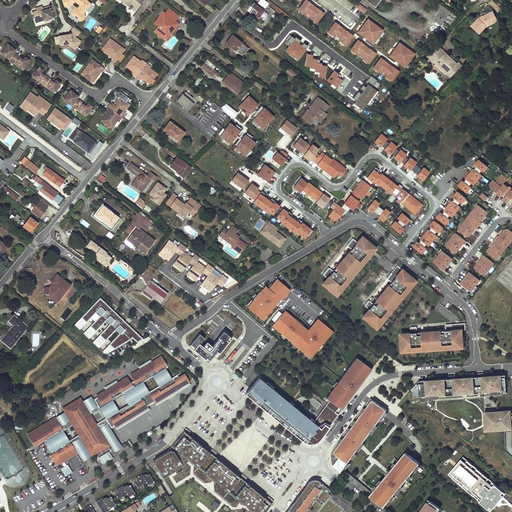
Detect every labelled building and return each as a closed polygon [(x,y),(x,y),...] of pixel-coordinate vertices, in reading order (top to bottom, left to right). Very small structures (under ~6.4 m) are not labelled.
[(86,0),(62,0),(64,4),(68,8),(71,12),(75,15),(75,16),(77,17),(78,17),(80,19),(83,18),(85,16),(84,13),(83,12),(86,9),(90,3),(86,0)] [(122,0),(123,0),(127,0),(125,3),(132,8),(134,5),(137,8),(143,0),(122,0)] [(267,4),(281,15),(283,11),(279,8),(277,6),(269,1),(267,4)] [(266,12),(253,3),(250,6),(253,8),(250,12),(254,15),(252,18),(256,21),(258,18),(260,20),(262,17),(266,12)] [(339,17),(341,18),(342,16),(346,20),(349,16),(352,12),(340,3),(333,12),(339,16),(339,17)] [(437,5),(436,4),(432,9),(435,11),(433,14),(438,18),(436,21),(441,25),(443,22),(450,27),(457,17),(456,16),(448,10),(439,3),(437,5)] [(53,16),(57,15),(53,4),(46,7),(46,9),(43,10),(42,8),(42,6),(35,8),(36,10),(32,12),(33,15),(32,15),(32,17),(33,17),(34,20),(42,17),(43,20),(44,22),(50,20),(50,18),(53,17),(53,16)] [(310,12),(315,16),(320,10),(315,5),(310,12)] [(166,12),(176,20),(178,16),(169,9),(166,12)] [(299,17),(308,24),(310,21),(306,17),(308,13),(305,10),(299,17)] [(471,26),(478,32),(485,25),(486,26),(498,20),(493,11),(481,17),(478,18),(471,26)] [(154,32),(158,34),(160,32),(166,37),(168,34),(170,35),(175,28),(174,27),(176,24),(172,21),(172,22),(170,21),(171,20),(172,19),(165,14),(163,12),(155,23),(159,26),(154,32)] [(174,27),(175,28),(179,24),(175,21),(176,20),(166,12),(165,14),(172,19),(171,20),(172,21),(176,24),(174,27)] [(299,35),(302,30),(296,25),(292,30),(299,35)] [(478,32),(479,34),(486,26),(485,25),(478,32)] [(59,35),(60,45),(68,44),(73,43),(77,46),(81,41),(75,36),(77,34),(78,35),(81,31),(74,26),(71,30),(73,31),(71,33),(66,34),(66,35),(64,36),(64,34),(59,35)] [(226,43),(236,51),(236,50),(238,48),(245,54),(246,53),(240,48),(242,45),(248,50),(249,48),(242,43),(232,35),(226,43)] [(298,40),(300,42),(295,48),(299,52),(305,57),(308,52),(307,51),(309,48),(311,45),(301,37),(298,40)] [(102,49),(113,57),(112,58),(111,59),(115,62),(117,59),(121,54),(124,49),(110,39),(102,49)] [(20,57),(14,52),(11,50),(13,48),(8,44),(6,46),(2,52),(1,53),(22,69),(23,68),(28,62),(29,60),(25,57),(24,58),(23,60),(20,57)] [(113,57),(102,49),(101,50),(112,58),(113,57)] [(447,73),(451,77),(458,70),(454,66),(457,63),(450,56),(441,49),(431,60),(435,64),(436,64),(438,62),(449,72),(447,73)] [(454,66),(458,70),(462,65),(451,55),(450,56),(457,63),(454,66)] [(126,66),(133,71),(134,72),(133,74),(133,75),(139,80),(140,79),(141,77),(142,78),(149,84),(150,83),(153,79),(157,73),(150,68),(145,65),(141,61),(134,56),(126,66)] [(91,81),(99,70),(101,71),(102,72),(104,69),(92,59),(81,74),(91,81)] [(201,67),(214,77),(217,74),(218,75),(219,73),(213,69),(216,66),(207,59),(201,67)] [(438,62),(436,64),(447,73),(449,72),(438,62)] [(32,77),(53,92),(54,91),(59,84),(60,83),(56,80),(55,81),(54,82),(51,80),(51,79),(45,75),(45,76),(41,73),(43,72),(43,71),(39,68),(38,69),(33,76),(32,77)] [(289,68),(286,71),(297,79),(299,76),(289,68)] [(99,70),(91,81),(93,82),(101,71),(99,70)] [(231,72),(225,79),(237,89),(233,93),(237,95),(246,84),(231,72)] [(221,84),(233,93),(237,89),(225,79),(221,84)] [(83,103),(77,98),(74,96),(75,94),(70,91),(69,92),(65,99),(64,100),(85,115),(86,114),(91,108),(92,106),(87,103),(87,104),(85,106),(82,104),(83,103)] [(177,101),(185,107),(185,108),(188,111),(194,103),(191,101),(193,98),(185,91),(177,101)] [(37,97),(30,92),(20,106),(27,111),(28,110),(31,107),(38,112),(39,111),(44,115),(51,105),(42,98),(41,100),(37,97)] [(119,97),(114,104),(113,105),(111,104),(106,110),(106,111),(108,112),(107,113),(102,120),(112,128),(117,121),(120,116),(124,112),(129,105),(119,97)] [(327,114),(324,112),(328,106),(318,97),(310,107),(311,108),(309,110),(308,112),(306,111),(302,117),(311,124),(315,119),(320,122),(327,114)] [(215,111),(218,106),(209,100),(206,104),(215,111)] [(38,112),(31,107),(28,110),(35,116),(38,112)] [(65,130),(72,120),(55,108),(47,118),(51,122),(53,119),(55,121),(54,122),(62,128),(65,130)] [(72,121),(78,126),(81,121),(75,117),(72,121)] [(53,119),(51,122),(61,128),(62,128),(54,122),(55,121),(53,119)] [(281,127),(292,136),(298,129),(287,120),(281,127)] [(178,141),(185,132),(170,121),(163,129),(178,141)] [(69,138),(88,152),(95,142),(76,128),(69,138)] [(9,132),(6,129),(0,137),(3,140),(9,132)] [(381,134),(375,142),(381,147),(382,146),(385,149),(389,143),(386,141),(388,139),(381,134)] [(300,137),(293,146),(301,153),(308,144),(300,137)] [(385,149),(384,150),(391,155),(392,154),(395,157),(399,151),(396,149),(397,147),(391,142),(389,143),(385,149)] [(285,158),(288,154),(282,150),(279,153),(278,152),(272,159),(281,165),(286,158),(285,158)] [(395,157),(394,157),(401,163),(401,162),(405,164),(409,159),(406,157),(407,155),(400,150),(399,151),(395,157)] [(324,170),(325,169),(332,160),(322,152),(315,161),(318,164),(317,165),(324,170)] [(170,166),(177,171),(179,169),(186,175),(191,168),(177,157),(170,166)] [(405,164),(404,165),(410,171),(411,170),(414,172),(419,167),(415,164),(417,163),(410,157),(409,159),(405,164)] [(475,163),(486,172),(491,166),(480,157),(475,163)] [(332,160),(325,169),(328,172),(329,170),(337,177),(344,168),(333,159),(332,160)] [(26,166),(35,173),(39,169),(30,161),(26,166)] [(134,186),(142,192),(152,179),(158,184),(161,180),(151,172),(148,176),(131,163),(127,168),(138,176),(137,177),(137,179),(138,180),(139,181),(134,186)] [(257,174),(268,182),(272,177),(271,176),(275,172),(264,164),(257,174)] [(375,182),(382,174),(378,171),(379,170),(376,167),(367,178),(374,183),(375,182)] [(417,176),(423,181),(430,173),(424,167),(422,170),(419,167),(414,172),(418,175),(417,176)] [(465,177),(477,186),(485,176),(472,167),(465,177)] [(46,176),(60,187),(64,180),(48,168),(46,171),(48,172),(46,176)] [(177,172),(184,177),(186,175),(179,169),(177,171),(177,172)] [(231,181),(244,189),(249,181),(238,173),(231,181)] [(102,182),(106,178),(102,174),(98,178),(102,182)] [(380,186),(386,178),(384,176),(382,174),(375,182),(380,186)] [(504,184),(507,179),(502,174),(496,182),(493,179),(488,186),(497,193),(504,184)] [(40,190),(53,200),(58,193),(50,187),(49,190),(47,188),(49,186),(50,186),(36,176),(34,179),(43,186),(40,190)] [(318,188),(302,177),(296,187),(312,197),(318,188)] [(458,184),(469,193),(473,188),(462,179),(458,184)] [(371,187),(363,181),(361,184),(360,183),(353,192),(362,198),(371,187)] [(508,187),(504,184),(497,193),(496,193),(501,197),(505,192),(507,194),(511,190),(511,188),(509,186),(508,187)] [(400,189),(397,186),(393,192),(396,194),(395,196),(398,198),(402,201),(407,195),(409,194),(401,188),(400,189)] [(6,192),(16,200),(18,197),(6,187),(4,188),(6,189),(5,191),(2,188),(0,190),(5,194),(6,192)] [(453,194),(465,205),(470,199),(457,189),(453,194)] [(511,190),(507,194),(503,199),(508,203),(511,197),(511,190)] [(265,193),(262,191),(254,202),(260,207),(268,197),(265,194),(265,193)] [(54,199),(59,204),(64,198),(58,193),(54,199)] [(173,193),(169,199),(173,202),(176,198),(184,204),(186,202),(173,193)] [(351,193),(344,202),(353,209),(361,200),(351,193)] [(330,199),(323,194),(317,202),(324,207),(330,199)] [(410,198),(407,195),(402,201),(401,203),(415,214),(422,205),(412,196),(410,198)] [(275,202),(275,201),(272,199),(271,200),(268,197),(260,207),(267,212),(268,211),(275,202)] [(32,211),(40,217),(49,204),(41,198),(39,201),(36,204),(34,202),(31,206),(34,208),(32,211)] [(140,198),(136,203),(143,208),(145,205),(144,201),(140,198)] [(166,203),(179,212),(186,217),(189,212),(194,215),(201,206),(190,198),(186,203),(186,202),(184,204),(176,198),(173,202),(169,199),(166,203)] [(368,209),(374,214),(382,204),(376,199),(368,209)] [(444,209),(455,217),(464,207),(453,199),(444,209)] [(330,207),(333,209),(328,216),(336,221),(346,210),(334,201),(330,207)] [(275,202),(268,211),(273,214),(280,206),(277,204),(275,202)] [(111,227),(119,217),(103,205),(95,215),(111,227)] [(475,208),(468,217),(479,226),(481,223),(480,222),(488,213),(479,206),(476,210),(475,208)] [(392,212),(388,208),(381,216),(386,220),(392,212)] [(282,221),(288,212),(286,211),(283,209),(277,217),(282,221)] [(437,216),(448,225),(453,220),(442,210),(437,216)] [(293,214),(289,211),(288,212),(282,221),(281,222),(288,227),(295,218),(292,215),(293,214)] [(397,218),(405,225),(410,220),(402,213),(397,218)] [(11,222),(16,226),(20,220),(18,218),(20,216),(17,214),(15,217),(11,221),(11,222)] [(23,226),(30,231),(34,226),(35,227),(38,223),(30,217),(23,226)] [(479,226),(468,217),(461,225),(463,227),(460,231),(468,237),(476,228),(477,228),(479,226)] [(294,233),(303,222),(299,219),(298,220),(295,218),(288,227),(294,233)] [(430,224),(441,233),(446,228),(435,218),(430,224)] [(260,231),(265,222),(261,219),(255,227),(260,231)] [(279,247),(285,238),(277,232),(277,233),(275,232),(276,231),(278,228),(269,221),(267,225),(270,227),(264,235),(279,247)] [(391,226),(399,234),(405,229),(396,221),(391,226)] [(315,230),(304,222),(298,231),(309,238),(315,230)] [(224,228),(219,235),(233,245),(231,247),(240,253),(247,245),(238,238),(236,237),(237,235),(236,234),(238,230),(232,225),(228,231),(224,228)] [(267,225),(261,232),(264,235),(270,227),(267,225)] [(421,237),(432,247),(441,237),(430,227),(421,237)] [(135,250),(144,256),(155,241),(147,235),(145,237),(139,233),(135,229),(127,239),(137,247),(135,250)] [(496,239),(507,247),(511,240),(511,238),(511,237),(511,236),(511,231),(509,229),(504,230),(499,237),(498,236),(496,239)] [(466,241),(455,233),(449,241),(450,243),(447,247),(456,253),(463,244),(464,244),(466,241)] [(362,237),(357,243),(354,240),(352,242),(351,241),(347,246),(351,250),(333,272),(329,268),(325,273),(329,276),(323,284),(328,289),(327,290),(332,294),(335,290),(336,291),(371,249),(370,248),(373,244),(369,241),(368,242),(362,237)] [(413,245),(424,255),(430,248),(418,239),(413,245)] [(500,256),(507,247),(496,239),(493,241),(494,242),(487,252),(495,258),(498,254),(500,256)] [(112,257),(107,254),(107,252),(91,240),(86,246),(96,253),(96,255),(99,257),(97,259),(97,260),(104,265),(107,261),(109,261),(112,257)] [(169,240),(159,253),(163,256),(164,255),(169,259),(175,251),(180,255),(173,264),(177,267),(178,265),(183,270),(189,262),(194,265),(187,274),(190,277),(191,275),(197,280),(203,272),(208,276),(201,285),(205,287),(205,286),(211,290),(217,282),(222,286),(228,279),(222,275),(220,278),(211,272),(214,268),(208,264),(205,268),(197,261),(199,258),(195,254),(192,258),(183,251),(186,248),(180,244),(178,247),(169,240)] [(377,247),(373,244),(370,248),(371,249),(336,291),(335,290),(332,294),(335,297),(377,247)] [(453,259),(442,250),(433,262),(444,270),(453,259)] [(487,272),(494,263),(483,254),(481,257),(482,258),(474,268),(482,274),(486,270),(487,272)] [(249,268),(252,263),(248,260),(244,265),(249,268)] [(387,279),(391,282),(373,304),(369,301),(365,306),(369,309),(363,317),(368,322),(367,323),(372,327),(375,323),(376,324),(411,281),(410,280),(413,277),(408,273),(407,274),(397,266),(390,273),(391,274),(387,279)] [(141,277),(150,283),(145,290),(153,297),(160,303),(168,293),(156,284),(152,281),(154,278),(146,272),(141,277)] [(480,280),(470,272),(460,283),(471,291),(480,280)] [(45,292),(57,302),(70,285),(57,275),(52,282),(53,283),(50,287),(49,287),(47,287),(46,287),(45,288),(45,289),(44,290),(45,291),(45,292)] [(417,280),(413,277),(410,280),(411,281),(376,324),(375,323),(372,327),(375,330),(417,280)] [(273,284),(269,288),(281,298),(282,299),(290,289),(277,279),(273,284)] [(281,298),(269,288),(267,287),(266,286),(263,289),(260,292),(260,291),(257,295),(254,298),(253,299),(254,299),(254,300),(248,307),(263,320),(266,316),(269,312),(271,309),(275,305),(278,302),(281,298)] [(467,297),(469,294),(462,288),(459,291),(467,297)] [(143,293),(151,299),(153,297),(145,290),(143,293)] [(272,318),(275,321),(283,313),(279,310),(272,318)] [(306,353),(311,357),(317,350),(322,345),(329,337),(331,335),(330,335),(334,331),(324,323),(323,323),(319,319),(313,325),(314,326),(308,333),(304,330),(306,328),(303,325),(302,324),(302,325),(295,319),(296,319),(295,319),(289,313),(288,314),(285,311),(283,313),(275,321),(273,324),(277,328),(276,328),(282,333),(283,333),(286,336),(286,337),(292,342),(292,341),(296,344),(296,345),(298,347),(305,353),(306,354),(306,353)] [(2,340),(11,347),(27,327),(21,321),(14,316),(10,321),(14,325),(2,340)] [(21,321),(27,327),(31,322),(24,316),(21,321)] [(417,328),(410,328),(411,334),(401,334),(402,342),(400,342),(400,348),(405,347),(405,349),(460,345),(460,343),(465,343),(464,337),(463,337),(462,330),(466,330),(465,323),(451,324),(451,325),(445,326),(446,331),(417,333),(417,328)] [(224,331),(212,346),(214,347),(217,343),(220,345),(229,335),(224,331)] [(204,359),(208,362),(214,356),(219,349),(221,351),(232,338),(229,335),(220,345),(217,343),(214,347),(212,346),(207,342),(203,347),(200,344),(205,338),(200,334),(190,346),(201,356),(205,352),(207,355),(204,359)] [(465,347),(465,343),(460,343),(460,345),(405,349),(405,347),(400,348),(400,352),(465,347)] [(360,359),(358,362),(354,360),(328,395),(331,397),(329,400),(325,405),(338,414),(342,409),(339,407),(341,404),(344,406),(356,390),(370,371),(367,369),(369,366),(360,359)] [(34,445),(44,439),(45,441),(44,442),(50,452),(52,451),(53,454),(51,455),(57,465),(61,462),(64,461),(77,453),(71,443),(69,441),(63,431),(72,425),(78,435),(80,438),(91,456),(109,445),(99,429),(100,429),(107,424),(109,423),(111,428),(115,425),(116,427),(124,422),(125,424),(141,414),(140,413),(148,408),(147,406),(154,401),(155,403),(163,398),(164,400),(180,390),(173,378),(172,378),(165,368),(158,373),(150,360),(139,367),(140,369),(131,375),(134,381),(131,383),(127,377),(117,383),(116,381),(105,388),(106,390),(97,395),(98,397),(94,399),(98,406),(97,406),(89,411),(88,411),(80,398),(62,408),(69,420),(68,421),(61,425),(60,426),(55,417),(27,434),(34,445)] [(250,388),(248,390),(305,437),(309,439),(313,438),(317,435),(321,438),(324,434),(333,421),(320,413),(316,418),(317,419),(316,421),(315,420),(260,375),(250,388)] [(446,394),(446,391),(454,391),(455,394),(474,392),(474,389),(483,389),(483,391),(491,391),(491,395),(503,394),(502,391),(506,390),(505,377),(501,378),(501,375),(494,376),(494,377),(490,377),(490,376),(482,377),(482,378),(473,378),(473,377),(465,378),(465,379),(462,379),(462,378),(454,379),(454,380),(445,380),(445,379),(437,380),(437,381),(433,381),(433,380),(426,381),(426,383),(419,384),(413,390),(414,396),(426,396),(426,399),(438,398),(437,395),(446,394)] [(248,390),(245,394),(302,441),(305,437),(248,390)] [(84,402),(89,411),(97,406),(91,397),(84,402)] [(376,402),(371,398),(369,400),(367,403),(372,407),(376,402)] [(376,402),(372,407),(367,403),(347,430),(350,433),(336,453),(336,463),(343,469),(388,411),(376,402)] [(325,405),(320,413),(333,421),(338,414),(325,405)] [(503,411),(503,412),(499,413),(499,411),(488,412),(489,415),(484,415),(485,427),(489,427),(490,431),(499,430),(499,429),(502,429),(502,430),(511,429),(511,426),(511,412),(510,413),(510,411),(503,411)] [(64,414),(57,418),(61,425),(68,421),(64,414)] [(107,424),(100,429),(114,450),(121,446),(107,424)] [(249,427),(245,433),(252,439),(257,433),(249,427)] [(350,433),(347,430),(333,449),(332,450),(332,451),(331,452),(336,453),(350,433)] [(184,431),(167,451),(152,460),(164,478),(183,466),(189,459),(193,463),(193,465),(193,473),(205,483),(210,482),(212,480),(213,479),(216,481),(215,483),(213,485),(214,490),(232,505),(237,505),(240,501),(244,504),(247,506),(247,507),(249,509),(248,510),(250,511),(265,511),(272,504),(212,454),(184,431)] [(69,441),(71,443),(72,443),(79,438),(80,438),(78,435),(69,441)] [(79,438),(72,443),(82,459),(89,454),(79,438)] [(98,457),(102,464),(113,458),(109,451),(98,457)] [(420,464),(406,452),(372,493),(369,496),(383,508),(420,464)] [(278,473),(280,470),(282,471),(288,463),(282,459),(274,470),(278,473)] [(66,465),(64,461),(61,462),(64,466),(60,468),(65,476),(72,472),(67,464),(66,465)] [(369,496),(372,493),(343,469),(336,463),(333,466),(334,467),(335,468),(340,473),(369,496)] [(463,475),(481,491),(488,483),(484,479),(478,474),(475,477),(472,474),(468,470),(463,475)] [(142,474),(135,478),(137,481),(134,482),(137,488),(147,482),(148,485),(154,482),(149,473),(147,475),(146,473),(143,475),(142,474)] [(317,480),(316,484),(325,491),(327,488),(320,482),(319,481),(318,481),(317,480)] [(311,485),(309,481),(308,483),(307,484),(286,511),(287,511),(289,510),(292,511),(311,485)] [(481,491),(483,492),(489,485),(488,483),(481,491)] [(316,511),(322,505),(319,503),(321,501),(324,502),(330,495),(327,493),(330,490),(327,488),(325,491),(316,484),(311,485),(292,511),(289,510),(287,511),(316,511)] [(123,485),(116,490),(118,492),(115,494),(118,499),(127,494),(129,497),(135,493),(130,485),(128,486),(127,485),(124,486),(123,485)] [(161,485),(156,487),(160,494),(165,491),(161,485)] [(103,498),(96,502),(102,511),(106,511),(110,510),(109,509),(116,505),(111,496),(107,499),(106,497),(103,498)] [(215,500),(210,506),(216,510),(220,505),(215,500)] [(419,511),(435,511),(439,507),(430,501),(429,503),(427,502),(419,511)] [(205,511),(209,511),(211,510),(199,502),(196,505),(205,511)]
